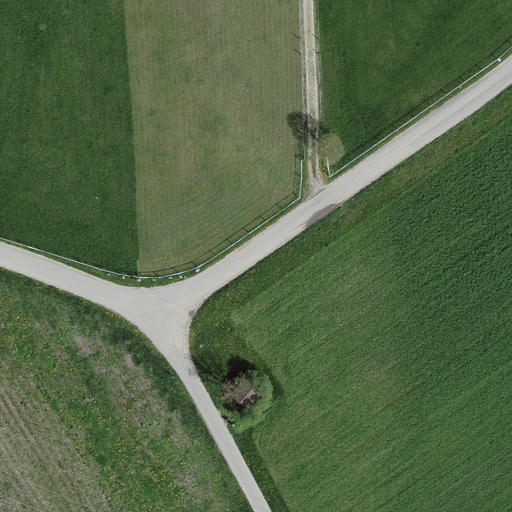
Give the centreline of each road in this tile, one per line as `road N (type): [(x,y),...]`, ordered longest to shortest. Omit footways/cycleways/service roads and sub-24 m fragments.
road 1 (unclassified): [(511,71),(317,214),(156,314)]
road 2 (unclassified): [(263,511),(156,314)]
road 3 (unknown): [(317,214),(308,0)]
road 4 (unclassified): [(156,314),(0,256)]
